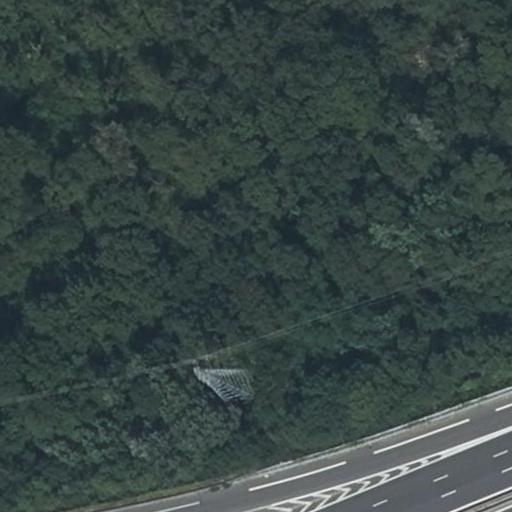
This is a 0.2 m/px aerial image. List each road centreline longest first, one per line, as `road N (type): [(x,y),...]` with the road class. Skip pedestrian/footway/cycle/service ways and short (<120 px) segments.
road 1 (motorway): [(511,418),(211,511)]
road 2 (motorway): [(511,462),(394,511)]
